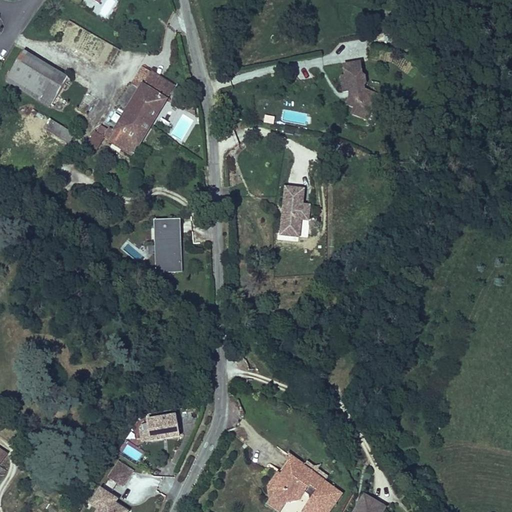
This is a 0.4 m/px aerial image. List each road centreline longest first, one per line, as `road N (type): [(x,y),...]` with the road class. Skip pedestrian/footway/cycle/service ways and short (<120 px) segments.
road 1 (unclassified): [(184,0),(214,145),(217,423),(175,511)]
road 2 (unknown): [(385,506),(379,465),(342,403),(217,363)]
